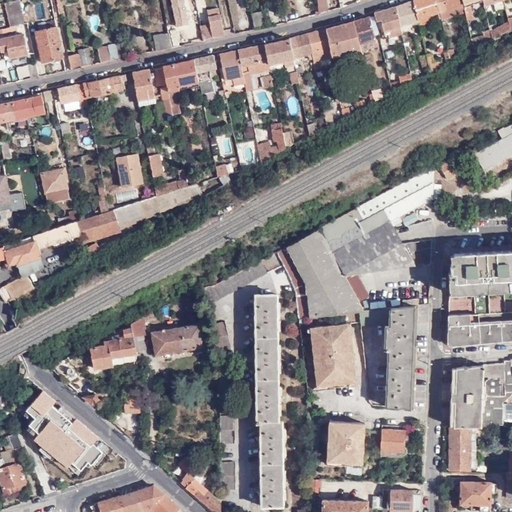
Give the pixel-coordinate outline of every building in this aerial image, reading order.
[(2,0),(8,26),(23,23),(17,0),(2,0)] [(315,0),(317,11),(327,9),(326,0),(315,0)] [(402,33),(402,34),(415,29),(417,35),(422,34),(420,26),(413,0),(395,7),(400,26),(402,33)] [(414,0),(413,0),(420,26),(433,22),(431,15),(440,13),(436,0),(414,0)] [(464,5),(463,0),(436,0),(440,13),(442,21),(465,13),(463,5),(464,5)] [(383,29),(384,31),(400,26),(395,7),(379,12),(380,18),(381,21),(379,22),(382,30),(383,29)] [(254,30),(265,27),(261,11),(251,14),(254,30)] [(286,23),(298,19),(297,12),(285,15),(286,23)] [(374,33),(378,31),(376,20),(375,16),(370,17),(374,33)] [(375,38),(374,33),(370,17),(352,22),(358,43),(375,38)] [(330,52),(358,43),(352,22),(325,29),(330,52)] [(202,41),(212,39),(208,23),(199,25),(202,41)] [(170,48),(180,46),(175,25),(165,27),(166,32),(170,48)] [(386,38),(402,33),(400,26),(384,31),(386,38)] [(41,62),(63,57),(57,27),(35,31),(41,62)] [(330,57),(331,57),(330,52),(325,29),(307,34),(311,54),(315,69),(321,67),(321,65),(331,64),(330,57)] [(480,45),(493,38),(490,31),(482,33),(483,36),(478,38),(480,45)] [(155,51),(170,48),(166,32),(152,35),(155,51)] [(307,34),(306,33),(289,38),(293,58),(311,54),(307,34)] [(22,34),(0,38),(0,48),(6,47),(8,57),(27,53),(22,34)] [(285,67),(295,64),(293,58),(289,38),(263,43),(268,63),(283,60),(285,67)] [(358,43),(360,50),(361,51),(377,46),(375,38),(358,43)] [(237,49),(243,75),(249,73),(269,69),(268,63),(263,43),(237,49)] [(331,57),(331,58),(360,50),(358,43),(330,52),(331,57)] [(117,59),(123,58),(120,44),(114,45),(117,59)] [(99,63),(117,59),(114,45),(96,48),(99,63)] [(79,59),(89,56),(87,48),(77,50),(77,53),(79,59)] [(232,76),(233,83),(244,81),(243,75),(237,49),(219,53),(224,78),(232,76)] [(70,69),(91,65),(89,56),(79,59),(77,53),(67,55),(70,69)] [(430,69),(431,71),(443,65),(442,60),(435,62),(432,53),(427,54),(430,69)] [(199,85),(201,94),(214,92),(209,70),(216,68),(213,54),(194,59),(198,82),(199,85)] [(425,70),(430,69),(427,54),(422,55),(425,70)] [(362,56),(367,73),(371,72),(367,55),(362,56)] [(198,82),(194,59),(163,65),(167,84),(173,115),(180,113),(178,104),(182,103),(179,90),(179,87),(198,82)] [(28,79),(37,77),(34,63),(26,65),(28,79)] [(154,67),(157,86),(163,85),(167,84),(163,65),(154,67)] [(139,105),(155,101),(148,68),(132,72),(138,99),(138,100),(139,105)] [(292,83),(298,82),(296,70),(290,72),(292,83)] [(244,81),(246,90),(253,89),(249,73),(243,75),(244,81)] [(83,83),(86,96),(123,88),(121,80),(126,79),(125,74),(83,83)] [(262,75),(264,87),(272,85),(270,74),(262,75)] [(394,92),(402,87),(401,81),(391,83),(394,92)] [(86,96),(83,83),(59,88),(61,101),(86,96)] [(173,115),(167,84),(163,85),(163,87),(161,88),(163,99),(164,99),(168,116),(173,115)] [(54,100),(53,89),(42,92),(44,102),(54,100)] [(375,102),(381,99),(378,89),(372,91),(375,102)] [(0,121),(44,113),(40,92),(0,100),(0,121)] [(332,119),(333,123),(343,117),(339,95),(335,96),(336,101),(332,102),(333,106),(335,106),(338,118),(332,119)] [(324,108),(328,124),(333,123),(332,119),(330,107),(324,108)] [(277,145),(270,147),(270,149),(258,153),(260,165),(286,148),(280,121),(271,123),(273,139),(274,139),(274,141),(276,141),(277,145)] [(63,136),(70,134),(68,123),(61,124),(63,136)] [(511,123),(499,131),(504,139),(511,134),(511,123)] [(511,134),(504,139),(476,154),(484,168),(511,152),(511,134)] [(0,138),(0,143),(3,159),(11,157),(7,137),(0,138)] [(268,141),(270,147),(277,145),(276,141),(274,141),(274,139),(273,139),(268,141)] [(257,144),(258,153),(270,149),(270,147),(268,141),(257,144)] [(116,157),(123,156),(121,146),(112,148),(114,158),(116,157)] [(154,146),(147,147),(153,176),(163,174),(159,152),(155,153),(154,146)] [(121,186),(142,182),(137,153),(123,156),(116,157),(121,186)] [(452,159),(440,165),(447,179),(460,172),(452,159)] [(231,163),(214,166),(216,176),(233,173),(231,163)] [(356,274),(429,264),(430,240),(402,244),(391,224),(390,221),(397,217),(432,198),(434,166),(321,228),(345,275),(356,274)] [(82,167),(72,168),(73,180),(83,179),(82,167)] [(46,203),(69,198),(63,169),(40,173),(46,203)] [(0,210),(13,208),(11,201),(10,201),(5,175),(0,175),(0,210)] [(189,186),(199,183),(197,175),(185,177),(186,178),(186,179),(187,187),(189,186)] [(187,187),(186,179),(186,178),(180,180),(155,186),(157,196),(169,192),(187,187)] [(99,214),(109,211),(103,184),(97,186),(99,198),(96,199),(99,214)] [(169,192),(173,203),(192,194),(189,186),(187,187),(169,192)] [(122,240),(132,235),(131,232),(143,227),(140,220),(173,203),(169,192),(157,196),(112,210),(119,231),(119,232),(122,240)] [(14,263),(38,254),(37,252),(36,249),(80,234),(83,244),(119,231),(112,210),(109,211),(99,214),(50,230),(32,236),(19,240),(0,246),(0,259),(3,259),(5,266),(14,263)] [(277,251),(294,291),(297,319),(359,312),(363,311),(358,302),(345,275),(321,228),(277,251)] [(17,233),(19,240),(32,236),(30,229),(17,233)] [(88,257),(100,250),(96,243),(84,249),(88,257)] [(511,250),(454,254),(453,264),(450,263),(446,341),(451,345),(511,338),(511,250)] [(20,279),(25,276),(26,276),(43,267),(38,254),(14,263),(20,277),(20,279)] [(201,288),(204,299),(205,305),(266,273),(260,260),(214,284),(201,288)] [(356,274),(345,275),(358,302),(369,295),(356,274)] [(15,298),(33,289),(26,276),(25,276),(20,279),(20,277),(0,287),(0,294),(6,303),(15,298)] [(200,286),(193,289),(197,301),(204,299),(201,288),(200,286)] [(276,294),(254,294),(254,316),(255,360),(255,400),(255,420),(259,420),(259,445),(260,484),(260,507),(282,506),(281,420),(277,420),(276,294)] [(387,309),(386,321),(386,349),(389,349),(386,406),(412,408),(413,390),(411,390),(414,322),(416,322),(417,305),(404,307),(387,309)] [(386,321),(387,309),(363,311),(359,312),(360,324),(386,321)] [(153,311),(145,316),(145,321),(155,316),(153,311)] [(145,316),(131,323),(136,353),(149,350),(145,321),(145,316)] [(225,322),(210,326),(216,351),(231,347),(225,322)] [(350,323),(310,328),(316,387),(356,382),(354,359),(350,323)] [(129,324),(122,328),(123,338),(118,339),(118,337),(115,337),(115,340),(110,341),(112,357),(133,354),(129,324)] [(199,324),(152,333),(154,355),(203,346),(199,324)] [(110,367),(107,341),(103,341),(104,345),(91,347),(95,369),(110,367)] [(511,376),(511,359),(503,359),(504,363),(505,391),(511,390),(511,376)] [(505,391),(504,363),(486,365),(486,378),(496,378),(499,396),(503,396),(503,391),(505,391)] [(453,402),(452,427),(477,427),(480,427),(480,419),(483,419),(483,424),(500,423),(501,401),(491,402),(490,408),(480,408),(480,399),(484,399),(485,393),(481,393),(482,365),(450,369),(449,394),(454,394),(453,402)] [(234,371),(218,371),(218,397),(234,398),(234,371)] [(28,379),(25,381),(8,391),(24,406),(19,411),(23,420),(23,421),(30,428),(40,435),(51,423),(64,409),(28,379)] [(21,444),(23,447),(42,496),(61,490),(57,476),(55,477),(45,449),(40,450),(37,440),(40,435),(30,428),(22,430),(8,391),(4,394),(22,442),(21,444)] [(90,394),(84,398),(91,405),(99,398),(95,392),(93,394),(90,394)] [(139,414),(138,397),(126,399),(129,415),(139,414)] [(83,424),(64,409),(51,423),(58,430),(64,424),(101,457),(110,447),(83,424)] [(218,418),(218,444),(234,444),(235,418),(218,418)] [(344,422),(327,420),(325,461),(361,463),(363,423),(344,422)] [(452,427),(451,427),(450,450),(476,450),(477,427),(452,427)] [(404,431),(381,430),(380,450),(403,452),(404,431)] [(21,444),(17,433),(9,436),(15,449),(23,447),(21,444)] [(476,450),(450,450),(449,468),(469,469),(469,467),(470,457),(476,457),(476,450)] [(213,511),(219,511),(220,509),(219,493),(215,497),(200,483),(205,478),(198,472),(200,470),(195,466),(196,464),(190,459),(187,457),(180,465),(183,468),(179,472),(181,475),(179,477),(183,480),(181,483),(213,511)] [(13,487),(25,482),(18,463),(16,464),(14,459),(8,461),(10,466),(6,467),(3,458),(0,459),(0,484),(4,496),(15,492),(13,487)] [(90,460),(70,467),(73,473),(92,467),(90,460)] [(219,464),(219,490),(235,490),(234,464),(219,464)] [(511,472),(509,473),(499,472),(499,484),(505,484),(505,498),(511,498),(511,472)] [(321,479),(306,479),(305,500),(312,500),(313,495),(316,495),(316,487),(320,487),(321,479)] [(27,487),(25,482),(13,487),(15,492),(27,487)] [(492,483),(460,482),(460,505),(480,505),(479,511),(490,511),(491,493),(496,493),(497,484),(491,484),(492,483)] [(136,511),(150,508),(162,493),(153,486),(119,497),(123,511),(136,511)] [(381,501),(382,488),(373,488),(373,496),(376,496),(376,501),(381,501)] [(420,493),(420,490),(390,489),(388,511),(400,511),(401,509),(412,510),(412,508),(413,493),(420,493)] [(182,511),(162,493),(150,508),(146,511),(182,511)] [(92,511),(123,511),(119,497),(90,506),(92,511)] [(367,511),(368,502),(323,500),(322,511),(367,511)]
